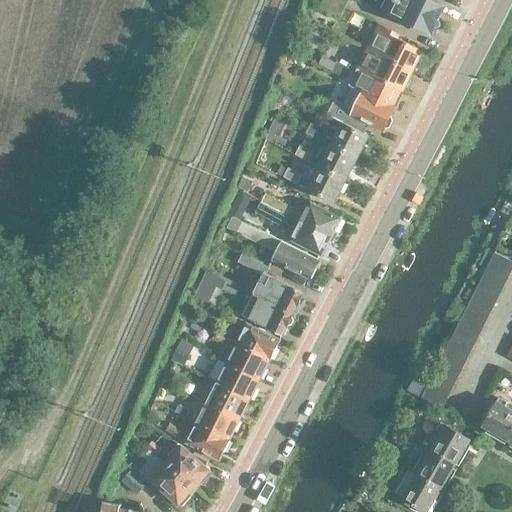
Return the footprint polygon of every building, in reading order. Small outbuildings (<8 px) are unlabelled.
[(322,0),(318,8),(338,19),(348,0),(322,0)] [(384,0),(380,10),(431,33),(444,6),(432,0),(384,0)] [(380,24),(367,50),(412,73),(423,50),(400,37),(400,35),(380,24)] [(358,69),(403,92),(407,83),(412,73),(367,50),(362,61),(358,69)] [(348,68),(337,62),(333,71),(344,77),(348,68)] [(393,115),(397,106),(396,106),(403,92),(358,69),(350,85),(362,92),(360,98),(354,110),(335,101),(328,114),(332,116),(342,121),(342,122),(364,132),(368,123),(386,132),(393,115)] [(325,131),(320,140),(330,145),(359,160),(371,135),(364,132),(342,122),(342,121),(332,116),(325,131)] [(306,133),(320,140),(325,131),(311,124),(306,133)] [(330,145),(319,167),(347,181),(359,160),(330,145)] [(300,146),(295,155),(309,162),(313,153),(300,146)] [(336,203),(347,181),(319,167),(308,189),(336,203)] [(288,168),(283,177),(297,184),(302,175),(288,168)] [(262,202),(331,238),(340,218),(310,203),(305,213),(266,193),(262,202)] [(262,202),(256,214),(295,233),(291,241),(321,257),(331,238),(262,202)] [(273,261),(312,280),(321,260),(282,241),(234,218),(229,228),(277,251),(273,261)] [(510,274),(511,270),(511,261),(495,253),(490,264),(510,274)] [(254,294),(294,316),(306,293),(267,274),(270,267),(243,254),(239,263),(263,275),(254,294)] [(505,284),(510,274),(490,264),(485,274),(505,284)] [(500,294),(505,284),(485,274),(480,284),(500,294)] [(222,290),(235,295),(238,286),(226,282),(222,290)] [(495,305),(500,294),(480,284),(474,294),(495,305)] [(294,316),(254,294),(245,315),(251,318),(284,335),(294,316)] [(489,315),(495,305),(474,294),(469,305),(489,315)] [(484,325),(489,315),(469,305),(464,315),(484,325)] [(223,318),(233,324),(236,318),(225,313),(223,318)] [(479,335),(484,325),(464,315),(459,325),(479,335)] [(238,343),(271,360),(271,359),(273,360),(282,341),(248,323),(238,343)] [(479,335),(459,325),(453,335),(474,346),(479,335)] [(211,339),(222,345),(224,339),(214,334),(211,339)] [(468,356),(474,346),(453,335),(448,346),(468,356)] [(172,359),(184,366),(194,346),(182,340),(172,359)] [(238,343),(227,363),(260,380),(271,360),(238,343)] [(468,356),(448,346),(443,356),(463,366),(468,356)] [(458,376),(463,366),(443,356),(438,366),(458,376)] [(217,383),(250,400),(260,380),(227,363),(217,383)] [(458,376),(438,366),(433,376),(453,387),(458,376)] [(448,397),(453,387),(433,376),(427,387),(448,397)] [(217,383),(207,403),(240,420),(250,400),(217,383)] [(448,397),(427,387),(422,397),(442,407),(448,397)] [(186,418),(189,411),(165,398),(162,405),(186,418)] [(508,442),(511,433),(511,409),(505,406),(507,402),(500,398),(483,428),(508,442)] [(197,423),(230,439),(240,420),(207,403),(197,423)] [(230,439),(197,423),(186,444),(221,462),(231,442),(229,441),(230,439)] [(427,447),(427,448),(456,465),(470,441),(442,423),(437,431),(441,434),(431,450),(427,447)] [(166,430),(177,436),(180,430),(169,425),(166,430)] [(149,451),(157,457),(163,449),(147,435),(141,443),(149,451)] [(165,464),(194,490),(211,471),(182,445),(165,464)] [(427,457),(417,474),(441,488),(456,465),(427,448),(423,454),(427,457)] [(157,457),(149,451),(144,457),(148,461),(140,471),(150,480),(150,479),(180,505),(194,490),(165,464),(157,457)] [(130,471),(121,481),(137,495),(146,485),(130,471)] [(427,511),(441,488),(417,474),(413,471),(408,479),(412,481),(402,498),(425,511),(427,511)] [(134,511),(120,510),(121,506),(103,502),(101,511),(134,511)]
